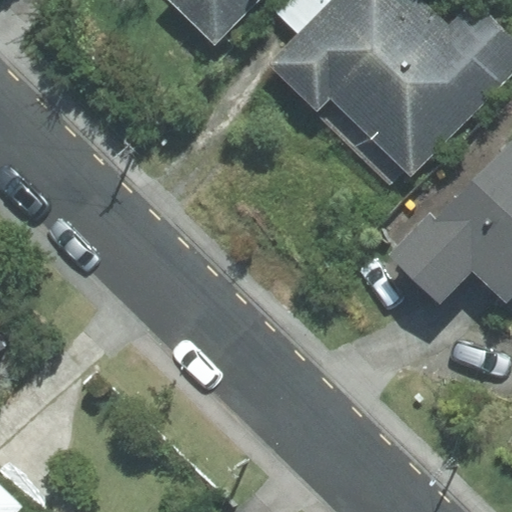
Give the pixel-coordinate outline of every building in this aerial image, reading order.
[(183,0),(226,42),(268,0),(183,0)] [(479,0),(459,21),(436,0),(339,0),(318,22),(281,60),(290,68),(331,108),(345,94),(380,127),(416,162),(423,169),(511,78),(511,21),(489,0),(479,0)] [(296,0),(306,9),(318,22),(339,0),(296,0)] [(345,94),(331,108),(325,113),(396,182),(416,162),(380,127),(345,94)] [(448,207),(410,245),(434,269),(457,292),(486,264),(506,284),(511,290),(511,154),(452,214),(448,207)] [(0,511),(27,511),(36,503),(0,467),(0,511)]
